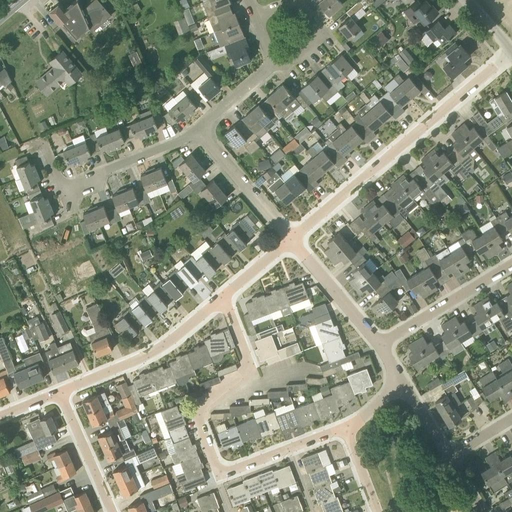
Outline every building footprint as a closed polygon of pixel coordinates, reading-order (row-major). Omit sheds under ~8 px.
[(111,15),(98,0),(93,0),(83,9),(79,0),(75,0),(64,10),(59,4),(52,9),(49,12),(50,14),(51,14),(61,25),(62,23),(77,39),(90,28),(93,31),(111,15)] [(186,0),(180,0),(179,1),(183,10),(190,6),(186,0)] [(208,17),(231,8),(229,3),(231,2),(230,0),(208,0),(202,2),(208,17)] [(312,0),(311,1),(316,6),(320,3),(329,15),(343,4),(339,0),(312,0)] [(349,38),(361,28),(355,22),(366,13),(362,8),(364,5),(360,0),(347,11),(351,17),(339,27),(349,38)] [(381,4),(377,0),(374,0),(371,3),(375,8),(381,4)] [(421,5),(416,0),(415,1),(410,5),(404,10),(414,22),(419,18),(424,23),(438,12),(432,4),(430,5),(426,0),(421,5)] [(233,13),(231,8),(208,17),(214,32),(239,22),(235,12),(233,13)] [(179,34),(190,30),(185,17),(174,22),(179,34)] [(445,29),(437,20),(420,35),(423,38),(422,39),(425,42),(425,43),(427,46),(429,45),(428,44),(433,40),(434,40),(437,38),(442,44),(448,39),(448,40),(456,33),(449,24),(445,27),(446,28),(445,29)] [(225,45),(229,43),(243,37),(241,32),(243,32),(239,22),(214,32),(220,47),(225,45)] [(196,23),(189,26),(192,32),(198,29),(196,23)] [(378,46),(387,38),(383,33),(373,41),(378,46)] [(245,37),(243,37),(229,43),(225,45),(231,59),(233,57),(237,66),(251,60),(247,52),(251,51),(248,43),(245,45),(242,38),(245,37),(245,38),(245,37)] [(458,45),(455,42),(444,51),(448,54),(447,55),(455,64),(452,67),(449,63),(444,67),(453,78),(467,66),(463,61),(470,55),(460,44),(458,45)] [(211,59),(218,56),(215,49),(209,51),(211,59)] [(410,66),(415,61),(405,49),(400,53),(410,66)] [(69,83),(82,73),(63,50),(50,60),(55,66),(37,81),(47,93),(65,78),(69,83)] [(136,51),(127,55),(136,73),(145,69),(136,51)] [(358,64),(347,51),(343,55),(342,53),(334,60),(351,80),(357,75),(357,72),(354,68),(353,67),(358,64)] [(201,55),(195,60),(207,75),(214,70),(201,55)] [(351,80),(334,60),(322,71),(338,90),(345,85),(340,79),(346,75),(350,80),(351,80)] [(0,72),(0,85),(3,83),(5,85),(11,80),(7,70),(5,68),(0,72)] [(326,101),(338,90),(322,71),(309,81),(326,101)] [(427,71),(424,73),(424,77),(426,79),(429,79),(432,77),(432,74),(430,71),(427,71)] [(404,80),(398,74),(393,78),(399,84),(411,98),(420,90),(424,94),(429,90),(421,81),(416,85),(409,76),(404,80)] [(221,89),(210,76),(199,86),(209,98),(221,89)] [(326,101),(309,81),(301,88),(303,90),(298,93),(303,98),(309,105),(313,101),(313,102),(321,95),(326,101)] [(290,92),(283,84),(275,90),(293,111),(300,104),(303,107),(306,107),(309,105),(303,98),(298,93),(295,89),(290,92)] [(401,106),(411,98),(399,84),(390,92),(397,101),(392,105),(400,114),(405,111),(401,106)] [(285,118),(293,111),(275,90),(267,97),(274,106),(270,109),(279,119),(283,115),(285,118)] [(499,116),(503,113),(511,108),(511,100),(506,91),(495,98),(500,107),(495,109),(499,116)] [(200,101),(192,92),(178,104),(189,116),(195,110),(192,108),(196,105),(200,101)] [(392,105),(388,109),(381,101),(371,109),(382,122),(392,114),(396,118),(400,114),(392,105)] [(183,121),(189,116),(178,104),(164,115),(172,125),(177,121),(180,118),(183,121)] [(270,109),(266,113),(259,104),(251,111),(268,130),(276,123),(274,122),(279,119),(270,109)] [(344,106),(338,111),(341,114),(347,110),(344,106)] [(152,114),(150,109),(140,114),(142,118),(141,119),(148,135),(155,132),(154,129),(163,125),(158,113),(153,115),(152,114)] [(382,122),(371,109),(362,117),(359,113),(353,118),(356,121),(372,139),(376,135),(372,130),(382,122)] [(259,138),(268,130),(251,111),(243,118),(250,126),(246,130),(254,139),(258,136),(259,138)] [(482,127),(487,122),(479,111),(473,116),(482,127)] [(318,116),(312,121),(317,127),(323,122),(318,116)] [(148,135),(141,119),(130,123),(130,124),(125,126),(130,138),(139,135),(140,138),(148,135)] [(372,139),(356,121),(347,129),(341,122),(336,126),(338,129),(353,146),(363,138),(367,143),(372,139)] [(39,124),(42,131),(48,128),(45,122),(39,124)] [(464,123),(458,129),(473,147),(483,138),(488,144),(492,140),(482,127),(478,130),(474,126),(470,130),(464,123)] [(504,158),(511,152),(511,123),(507,127),(511,135),(511,138),(497,148),(504,158)] [(246,130),(242,133),(235,125),(225,133),(237,147),(243,143),(252,153),(260,146),(254,139),(246,130)] [(130,138),(125,126),(120,128),(119,128),(108,132),(114,148),(122,145),(121,142),(130,138)] [(114,148),(108,132),(106,127),(94,131),(95,133),(90,135),(92,140),(96,151),(106,148),(107,151),(114,148)] [(324,141),(328,145),(343,163),(348,159),(344,155),(353,146),(338,129),(328,137),(324,141)] [(464,167),(468,171),(473,167),(474,159),(467,152),(473,147),(458,129),(451,134),(457,141),(453,144),(457,148),(452,152),(464,167)] [(299,131),(293,137),(294,138),(299,144),(301,143),(306,139),(299,131)] [(287,154),(299,144),(294,138),(282,148),(287,154)] [(96,151),(92,140),(86,142),(86,141),(75,146),(81,162),(89,159),(87,156),(96,151)] [(343,163),(328,145),(318,153),(313,148),(310,147),(307,150),(313,158),(325,171),(334,162),(338,167),(343,163)] [(81,162),(75,146),(63,150),(64,151),(58,153),(63,165),(72,162),(74,165),(81,162)] [(282,148),(277,153),(281,159),(287,154),(282,148)] [(455,175),(462,169),(464,167),(452,152),(447,156),(443,152),(440,155),(434,149),(428,154),(443,172),(448,168),(455,175)] [(196,158),(192,154),(185,160),(181,155),(171,163),(175,168),(179,164),(187,173),(201,161),(197,157),(196,158)] [(422,178),(440,200),(447,195),(447,194),(437,182),(435,183),(433,181),(443,172),(428,154),(421,160),(427,166),(423,169),(427,174),(422,178)] [(29,161),(27,156),(15,161),(16,164),(13,165),(14,168),(17,167),(21,178),(37,171),(34,164),(31,165),(29,161)] [(319,183),(315,179),(325,171),(313,158),(299,169),(314,187),(319,183)] [(257,162),(259,170),(271,166),(269,159),(257,162)] [(193,189),(203,181),(199,177),(206,171),(202,166),(204,165),(201,161),(187,173),(193,181),(189,184),(193,189)] [(286,203),(296,195),(280,176),(276,171),(272,166),(262,175),(271,185),(268,187),(273,192),(275,190),(286,203)] [(167,181),(161,167),(156,170),(155,167),(150,169),(157,186),(167,182),(171,192),(177,190),(172,178),(167,181)] [(310,191),(314,187),(299,169),(294,174),(290,168),(280,176),(296,195),(306,187),(310,191)] [(146,203),(151,201),(147,190),(157,186),(150,169),(145,171),(146,173),(141,176),(146,189),(141,191),(146,203)] [(40,189),(38,184),(37,180),(40,179),(37,171),(21,178),(26,189),(29,194),(40,189)] [(503,175),(506,182),(511,179),(511,172),(511,171),(503,175)] [(409,181),(404,174),(398,180),(413,197),(418,193),(422,197),(426,194),(435,205),(440,200),(422,178),(417,182),(413,178),(409,181)] [(462,183),(469,191),(478,183),(471,175),(462,183)] [(217,184),(213,180),(206,185),(203,181),(193,189),(194,190),(197,193),(201,190),(208,198),(222,186),(219,183),(217,184)] [(404,218),(409,213),(408,212),(418,204),(413,198),(413,197),(398,180),(391,185),(396,192),(393,195),(397,199),(392,203),(404,218)] [(194,190),(193,189),(189,184),(179,193),(184,199),(194,190)] [(215,215),(225,207),(221,202),(228,197),(224,192),(226,190),(222,186),(208,198),(215,206),(211,210),(215,215)] [(135,193),(133,187),(127,190),(126,187),(122,189),(129,207),(139,203),(140,205),(146,203),(141,191),(135,193)] [(42,195),(40,189),(29,194),(31,199),(30,200),(34,211),(51,205),(48,197),(44,198),(43,195),(42,195)] [(116,221),(122,219),(119,211),(129,207),(122,189),(117,191),(118,193),(112,196),(117,207),(112,209),(116,221)] [(447,195),(440,200),(444,204),(450,199),(447,195)] [(458,196),(456,202),(459,206),(465,201),(461,195),(458,196)] [(379,206),(374,200),(368,205),(383,223),(388,219),(395,227),(401,221),(404,218),(392,203),(387,207),(383,203),(379,206)] [(465,203),(458,207),(462,214),(470,210),(465,203)] [(54,223),(52,217),(50,214),(54,212),(51,205),(34,211),(19,217),(23,229),(40,222),(42,228),(54,223)] [(383,223),(368,205),(361,211),(366,217),(363,220),(359,216),(355,220),(362,229),(363,230),(362,230),(370,239),(372,241),(377,237),(373,232),(383,223)] [(106,212),(104,206),(98,208),(97,206),(93,208),(100,225),(110,220),(111,223),(116,221),(112,209),(106,212)] [(181,206),(169,214),(174,221),(186,213),(181,206)] [(85,234),(90,231),(89,229),(100,225),(93,208),(88,209),(89,212),(83,214),(86,220),(80,222),(85,234)] [(511,215),(509,217),(506,211),(496,217),(504,231),(509,228),(511,232),(511,215)] [(482,232),(495,253),(503,249),(498,242),(502,239),(499,234),(504,231),(496,217),(494,215),(489,218),(493,225),(482,232)] [(247,238),(253,233),(240,219),(232,226),(233,228),(226,234),(237,247),(240,250),(247,244),(243,239),(246,237),(247,238)] [(258,229),(262,223),(258,220),(253,225),(258,229)] [(357,234),(362,230),(363,230),(362,229),(355,220),(349,224),(357,234)] [(415,239),(414,238),(418,235),(412,228),(398,240),(404,248),(415,239)] [(469,229),(462,234),(472,251),(477,248),(480,253),(484,250),(488,258),(495,253),(482,232),(476,236),(473,230),(469,229)] [(232,251),(237,247),(226,234),(225,232),(216,239),(218,241),(211,247),(222,260),(224,263),(232,257),(228,252),(230,249),(232,251)] [(330,257),(348,242),(339,232),(327,242),(331,246),(324,251),(330,257)] [(463,273),(470,269),(466,262),(470,259),(467,254),(472,251),(462,234),(461,234),(463,238),(447,247),(463,273)] [(353,263),(363,255),(367,251),(363,246),(358,250),(358,249),(355,252),(348,242),(330,257),(335,264),(342,259),(344,262),(349,258),(353,263)] [(217,264),(222,260),(211,247),(210,245),(201,252),(197,248),(191,254),(192,255),(191,255),(196,260),(204,270),(209,276),(217,270),(212,265),(215,262),(217,264)] [(431,257),(441,274),(446,271),(447,273),(451,270),(455,278),(463,273),(447,247),(447,248),(450,253),(439,259),(436,254),(431,257)] [(150,249),(144,252),(147,259),(153,256),(150,249)] [(437,279),(436,277),(441,274),(431,257),(425,249),(417,254),(422,262),(421,263),(424,268),(418,272),(430,293),(437,288),(433,281),(437,279)] [(405,253),(399,257),(402,263),(409,259),(405,253)] [(204,270),(196,260),(191,255),(183,262),(181,260),(174,265),(177,268),(176,268),(189,283),(191,286),(199,280),(194,275),(197,272),(199,274),(204,270)] [(355,287),(372,272),(364,262),(367,260),(363,255),(353,263),(357,268),(352,272),(356,275),(349,281),(355,287)] [(114,268),(110,271),(114,277),(118,274),(114,268)] [(184,287),(189,283),(176,268),(168,275),(169,277),(163,283),(173,296),(176,299),(183,293),(179,287),(182,285),(184,287)] [(381,282),(372,272),(355,287),(360,294),(367,288),(370,292),(374,288),(378,293),(387,284),(383,279),(381,282)] [(430,293),(418,272),(406,279),(405,276),(400,280),(403,285),(406,291),(411,288),(415,293),(418,290),(423,297),(430,293)] [(400,280),(397,276),(387,284),(378,293),(382,298),(371,307),(377,313),(383,308),(386,312),(398,302),(390,292),(395,287),(403,285),(400,280)] [(173,296),(163,283),(161,281),(152,288),(154,290),(147,296),(158,309),(161,312),(168,305),(164,300),(167,298),(168,300),(173,296)] [(283,287),(290,305),(309,298),(303,282),(295,284),(294,281),(289,283),(290,284),(283,287)] [(290,305),(283,287),(272,291),(271,290),(272,293),(265,296),(264,294),(271,312),(280,308),(283,315),(292,312),(290,305)] [(158,309),(147,296),(146,294),(138,300),(136,296),(127,303),(131,306),(130,307),(143,321),(145,325),(153,318),(149,313),(151,311),(153,313),(158,309)] [(271,312),(264,294),(253,298),(252,297),(253,300),(245,303),(249,313),(244,316),(251,335),(256,333),(257,333),(251,319),(271,312)] [(493,304),(488,297),(481,301),(493,321),(499,317),(502,322),(501,322),(507,331),(511,327),(511,315),(504,303),(499,306),(497,301),(493,304)] [(484,330),(482,328),(493,321),(481,301),(474,305),(478,313),(474,315),(477,320),(472,323),(478,333),(484,330)] [(97,356),(112,349),(106,335),(111,333),(104,319),(98,303),(86,308),(93,324),(96,331),(89,334),(97,356)] [(309,319),(329,312),(326,306),(307,313),(309,319)] [(117,322),(123,329),(130,338),(137,331),(133,326),(136,324),(138,326),(143,321),(130,307),(122,314),(124,316),(117,322)] [(30,326),(40,321),(36,310),(25,315),(30,326)] [(60,333),(69,329),(60,310),(51,314),(60,333)] [(337,324),(334,325),(329,312),(309,319),(301,323),(302,326),(304,328),(309,326),(315,324),(322,343),(340,337),(336,325),(337,325),(337,324)] [(460,324),(456,316),(448,321),(460,341),(471,334),(473,337),(478,333),(472,323),(467,326),(464,321),(460,324)] [(446,353),(451,350),(449,348),(460,341),(448,321),(441,325),(445,332),(441,335),(444,339),(439,342),(446,353)] [(35,326),(39,337),(41,341),(49,338),(43,322),(35,326)] [(120,331),(123,329),(117,322),(114,325),(120,331)] [(258,339),(272,334),(284,329),(282,326),(279,325),(276,325),(269,328),(257,333),(256,333),(258,339)] [(26,339),(33,336),(30,328),(29,326),(22,329),(26,339)] [(235,347),(228,329),(212,335),(211,334),(212,337),(204,340),(206,344),(210,356),(235,347)] [(279,353),(272,334),(258,339),(255,340),(258,348),(255,349),(256,349),(261,360),(263,359),(279,353)] [(15,366),(3,336),(0,337),(0,351),(7,369),(10,377),(15,375),(20,387),(33,382),(25,362),(15,366)] [(427,343),(423,336),(415,341),(428,361),(438,354),(440,357),(446,353),(439,342),(434,345),(431,341),(427,343)] [(345,347),(340,337),(322,343),(330,362),(320,366),(322,371),(334,367),(341,364),(339,359),(346,356),(343,348),(346,347),(345,347)] [(493,340),(486,344),(491,352),(498,347),(493,340)] [(417,367),(428,361),(415,341),(408,345),(413,352),(409,355),(417,367)] [(54,373),(66,368),(57,347),(58,347),(55,342),(50,344),(52,349),(45,352),(54,373)] [(72,349),(69,342),(58,347),(57,347),(66,368),(79,363),(73,349),(72,349)] [(285,347),(288,356),(301,351),(298,342),(285,347)] [(324,359),(328,358),(322,343),(319,345),(324,359)] [(210,356),(206,344),(195,348),(194,347),(195,350),(187,353),(194,369),(212,362),(210,356)] [(194,369),(187,353),(177,357),(176,356),(177,360),(170,363),(171,365),(175,378),(194,371),(194,369)] [(33,382),(45,377),(41,366),(45,365),(41,356),(25,362),(33,382)] [(369,357),(363,360),(365,365),(372,363),(369,357)] [(510,399),(511,397),(511,391),(509,387),(511,385),(511,364),(508,358),(502,362),(508,372),(497,378),(510,399)] [(217,371),(219,376),(238,369),(236,364),(217,371)] [(341,364),(334,367),(336,372),(343,370),(341,364)] [(175,378),(171,365),(164,368),(162,365),(162,367),(151,371),(158,390),(177,382),(175,378)] [(453,366),(448,369),(452,375),(456,372),(453,366)] [(366,390),(365,387),(373,384),(367,368),(347,375),(349,381),(355,393),(366,389),(366,390)] [(0,395),(10,391),(5,379),(10,377),(7,369),(0,372),(0,395)] [(454,407),(461,403),(454,392),(458,390),(454,385),(468,376),(464,370),(440,384),(447,395),(435,402),(442,414),(454,407)] [(158,390),(151,371),(140,375),(140,374),(139,374),(141,378),(133,381),(134,384),(128,387),(131,394),(136,405),(142,403),(139,397),(158,390)] [(497,378),(492,371),(479,379),(484,386),(482,387),(490,399),(500,393),(505,402),(510,399),(497,378)] [(221,382),(219,376),(199,384),(202,389),(221,382)] [(324,377),(319,378),(321,384),(328,382),(326,376),(324,377)] [(427,385),(430,390),(441,382),(438,378),(427,385)] [(350,403),(349,400),(356,397),(355,393),(349,381),(331,388),(333,394),(338,406),(349,402),(349,403),(350,403)] [(123,398),(128,396),(131,394),(128,387),(126,382),(118,386),(123,398)] [(328,385),(320,388),(321,391),(323,396),(331,393),(328,385)] [(88,413),(110,403),(105,391),(83,401),(88,413)] [(120,419),(138,411),(136,405),(131,394),(128,396),(131,404),(116,411),(120,419)] [(333,394),(314,401),(321,419),(332,415),(332,416),(333,416),(332,413),(339,410),(338,406),(333,394)] [(478,406),(477,404),(474,399),(472,396),(467,399),(473,409),(478,406)] [(483,400),(480,396),(474,399),(477,404),(483,400)] [(321,419),(314,401),(295,408),(301,424),(302,426),(313,422),(313,423),(314,423),(313,420),(320,417),(321,419)] [(113,410),(110,403),(88,413),(93,425),(116,415),(114,410),(113,410)] [(184,424),(186,423),(182,412),(183,411),(180,412),(177,405),(161,411),(155,413),(157,419),(163,417),(171,437),(167,438),(163,439),(165,442),(188,433),(184,424)] [(240,415),(243,414),(243,405),(230,406),(230,412),(225,412),(225,418),(232,418),(232,415),(240,415)] [(449,426),(461,418),(454,407),(442,414),(449,426)] [(301,424),(295,408),(276,416),(280,427),(283,434),(294,429),(295,430),(294,427),(301,424)] [(274,433),(273,430),(280,427),(276,416),(274,411),(255,418),(262,436),(273,432),(274,433)] [(40,419),(42,424),(37,427),(41,437),(58,429),(51,415),(40,419)] [(251,440),(262,436),(255,418),(237,425),(244,443),(243,441),(250,438),(251,442),(252,441),(251,440)] [(109,425),(112,430),(121,426),(118,421),(109,425)] [(232,447),(244,443),(237,425),(217,432),(224,449),(231,446),(232,449),(233,449),(232,447)] [(103,448),(118,441),(119,442),(125,439),(126,438),(123,431),(121,426),(112,430),(98,436),(103,448)] [(171,455),(175,464),(198,455),(194,444),(195,443),(192,444),(188,433),(165,442),(170,455),(171,455)] [(130,450),(125,439),(119,442),(118,441),(103,448),(108,460),(130,450)] [(23,445),(15,448),(19,457),(21,456),(27,454),(23,445)] [(136,455),(140,463),(158,455),(154,447),(136,455)] [(25,465),(41,458),(38,449),(34,451),(27,454),(21,456),(25,465)] [(71,460),(66,449),(56,454),(55,452),(47,455),(50,460),(55,458),(59,466),(71,460)] [(501,460),(495,451),(490,454),(507,483),(511,479),(511,455),(511,454),(501,460)] [(324,466),(318,452),(301,458),(307,473),(309,472),(310,475),(327,469),(326,465),(324,466)] [(494,494),(496,493),(495,490),(507,483),(490,454),(486,457),(491,466),(481,472),(494,494)] [(203,466),(198,455),(175,464),(172,465),(176,475),(184,472),(190,487),(206,481),(201,467),(204,466),(203,466)] [(59,482),(67,478),(66,476),(77,472),(71,460),(59,466),(62,474),(57,476),(59,482)] [(140,473),(137,466),(138,466),(135,461),(113,471),(118,483),(133,476),(133,477),(138,475),(140,473)] [(280,487),(296,482),(289,465),(274,471),(280,487)] [(164,473),(162,466),(154,469),(157,475),(164,473)] [(28,467),(22,470),(25,476),(31,473),(28,467)] [(273,471),(272,469),(258,475),(264,492),(278,486),(279,488),(280,487),(274,471),(273,471)] [(315,494),(332,487),(330,483),(332,482),(327,469),(310,475),(315,488),(313,489),(315,494)] [(154,488),(170,482),(167,474),(151,480),(154,488)] [(141,481),(138,475),(133,477),(133,476),(118,483),(124,495),(146,485),(144,480),(141,481)] [(249,499),(251,499),(250,497),(264,492),(258,475),(243,480),(244,482),(243,483),(249,499)] [(53,484),(38,490),(36,483),(31,485),(34,492),(26,496),(30,504),(57,492),(53,484)] [(158,497),(173,491),(170,483),(155,489),(158,497)] [(234,505),(249,499),(243,483),(227,489),(234,505)] [(341,490),(340,486),(332,488),(332,487),(315,494),(319,504),(321,503),(324,511),(341,504),(337,496),(335,497),(334,492),(341,490)] [(72,510),(90,502),(85,491),(74,496),(73,493),(67,497),(64,489),(59,491),(68,511),(72,510)] [(207,511),(218,508),(218,507),(219,506),(214,492),(197,498),(202,511),(207,511)] [(281,493),(275,495),(277,501),(283,499),(281,493)] [(299,511),(301,511),(301,510),(303,510),(297,495),(281,501),(284,511),(299,511)] [(38,511),(54,505),(49,496),(30,505),(33,511),(38,511)] [(130,511),(148,511),(146,505),(153,502),(151,497),(129,506),(130,511)] [(186,497),(178,500),(181,506),(188,503),(186,497)] [(72,510),(72,511),(94,511),(90,502),(72,510)]
